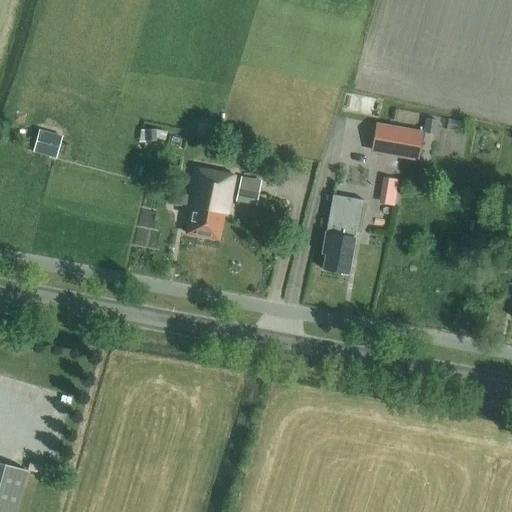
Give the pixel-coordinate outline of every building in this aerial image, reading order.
[(435,121),(424,119),(422,130),(423,131),(422,133),(433,135),(435,121)] [(195,137),(220,142),(223,127),(198,122),(195,137)] [(422,133),(423,131),(422,130),(376,122),(370,152),(417,161),(422,133)] [(156,138),(155,127),(145,128),(146,139),(156,138)] [(62,136),(38,130),(32,152),(56,158),(62,136)] [(226,215),(234,176),(194,168),(189,195),(172,192),(169,204),(191,209),(186,233),(217,239),(222,215),(226,215)] [(256,205),(261,181),(241,176),(236,200),(256,205)] [(395,204),(398,178),(384,176),(382,203),(395,204)] [(365,201),(333,195),(322,253),(326,254),(323,269),(348,273),(355,233),(359,233),(365,201)] [(67,405),(70,397),(36,387),(34,395),(67,405)] [(0,511),(14,511),(27,471),(0,463),(0,511)]
